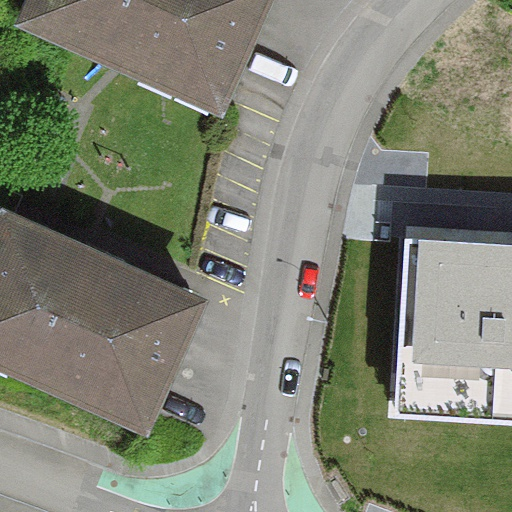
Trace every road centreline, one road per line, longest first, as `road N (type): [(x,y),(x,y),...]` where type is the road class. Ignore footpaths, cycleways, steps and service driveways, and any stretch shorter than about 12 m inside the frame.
road 1 (residential): [(253,511),(316,179),(340,100),(411,0)]
road 2 (residential): [(0,468),(121,511)]
